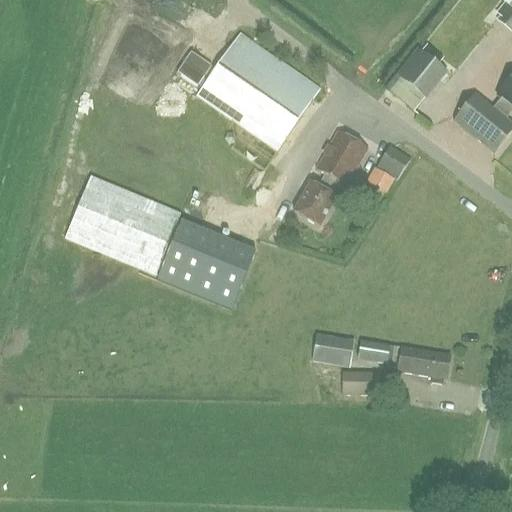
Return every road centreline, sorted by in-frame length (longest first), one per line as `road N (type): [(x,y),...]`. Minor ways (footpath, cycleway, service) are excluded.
road 1 (track): [(511,209),(231,0)]
road 2 (unclassified): [(469,511),(511,352)]
